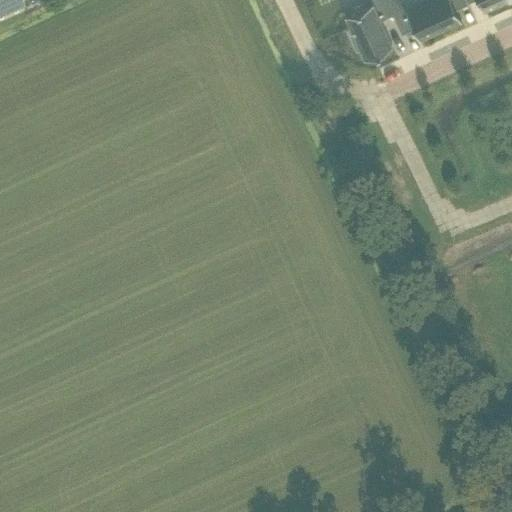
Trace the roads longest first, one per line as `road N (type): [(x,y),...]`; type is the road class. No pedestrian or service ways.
road 1 (track): [(510,511),(302,48)]
road 2 (residential): [(511,203),(462,222),(442,216),(380,92)]
road 3 (residential): [(281,0),(302,48),(363,95),(380,92)]
road 4 (residential): [(380,92),(511,37)]
